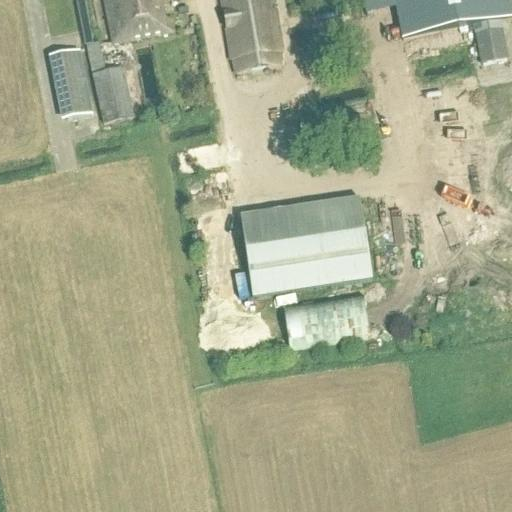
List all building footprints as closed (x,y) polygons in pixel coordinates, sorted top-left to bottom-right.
[(102,0),(111,46),(172,35),(170,23),(164,24),(161,12),(167,10),(165,0),(102,0)] [(235,62),(238,79),(282,72),(279,54),(282,53),(273,0),(221,0),(232,63),(235,62)] [(511,17),(508,0),(393,0),(396,13),(402,43),(405,42),(407,42),(471,29),(475,28),(500,23),(511,20),(511,17)] [(483,69),(508,64),(500,23),(475,28),(483,69)] [(49,62),(62,125),(93,119),(80,56),(49,62)] [(92,79),(103,130),(134,123),(124,72),(92,79)] [(241,221),(253,303),(372,285),(360,203),(241,221)] [(282,311),(289,354),(368,342),(362,299),(282,311)]
